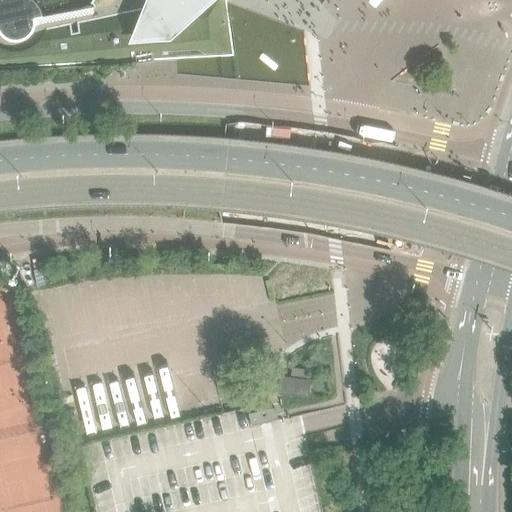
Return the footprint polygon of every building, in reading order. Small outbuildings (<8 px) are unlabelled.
[(0,0),(0,29),(0,31),(3,34),(7,38),(12,39),(17,40),(22,39),(27,36),(31,32),(33,29),(34,25),(35,22),(34,18),(43,16),(42,13),(41,9),(40,7),(39,4),(36,1),(35,0),(0,0)] [(234,56),(233,48),(227,2),(226,0),(154,0),(152,7),(77,22),(79,32),(73,33),(71,24),(48,28),(54,66),(136,62),(136,64),(154,62),(154,61),(174,59),(234,56)] [(267,216),(262,174),(262,172),(269,172),(265,135),(249,137),(249,141),(236,141),(233,179),(231,208),(249,210),(250,217),(267,216)] [(313,367),(293,365),(292,373),(313,375),(313,367)] [(292,373),(281,372),(279,392),(311,395),(313,375),(292,373)] [(81,444),(95,511),(322,511),(323,511),(310,453),(307,442),(306,436),(304,427),(302,416),(301,415),(296,416),(277,419),(274,407),(248,413),(247,408),(236,410),(81,444)]
